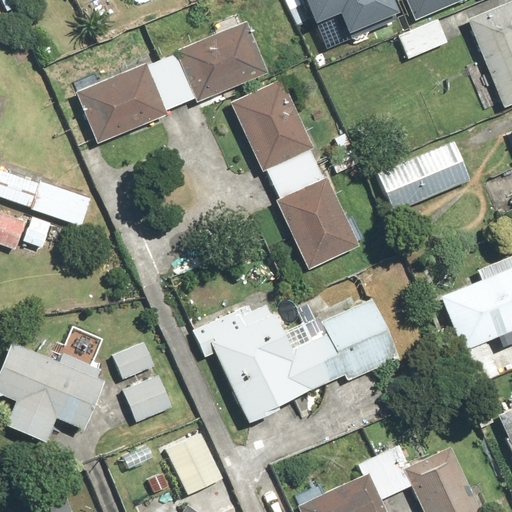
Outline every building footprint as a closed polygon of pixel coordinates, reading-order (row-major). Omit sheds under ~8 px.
[(301,0),(310,20),(334,9),(342,27),(393,5),(391,0),(301,0)] [(404,0),(414,21),(464,0),(404,0)] [(511,4),(466,22),(500,109),(511,104),(511,4)] [(397,35),(405,57),(447,42),(439,20),(397,35)] [(246,25),(173,53),(194,105),(267,76),(246,25)] [(146,66),(74,94),(94,146),(166,117),(146,66)] [(279,82),(228,106),(261,175),(311,152),(279,82)] [(453,142),(375,173),(391,213),(468,182),(453,142)] [(91,201),(40,181),(39,184),(0,169),(0,196),(81,228),(91,201)] [(326,180),(275,203),(307,273),(358,249),(326,180)] [(24,222),(0,212),(0,244),(14,249),(24,222)] [(52,223),(32,215),(21,241),(41,249),(52,223)] [(511,332),(511,267),(436,299),(458,354),(511,332)] [(265,299),(190,332),(202,360),(213,355),(245,428),(398,361),(370,299),(318,322),(325,336),(289,352),(265,299)] [(143,344),(112,357),(121,380),(152,367),(143,344)] [(99,384),(8,345),(0,362),(0,400),(13,405),(1,433),(41,450),(52,422),(78,433),(99,384)] [(157,375),(122,390),(135,421),(170,407),(157,375)] [(511,410),(497,418),(511,450),(511,410)] [(200,432),(164,450),(186,494),(222,476),(200,432)] [(478,511),(449,449),(402,470),(421,511),(478,511)] [(381,511),(365,476),(295,508),(296,511),(381,511)] [(5,511),(79,511),(71,488),(5,511)]
